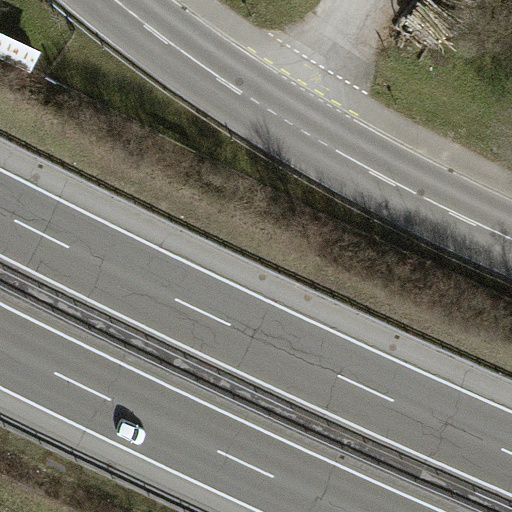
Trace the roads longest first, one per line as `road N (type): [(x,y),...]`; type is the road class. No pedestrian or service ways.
road 1 (motorway): [(511,451),(0,210)]
road 2 (tertiary): [(120,0),(309,131),(511,239)]
road 3 (motorway): [(0,346),(343,511)]
